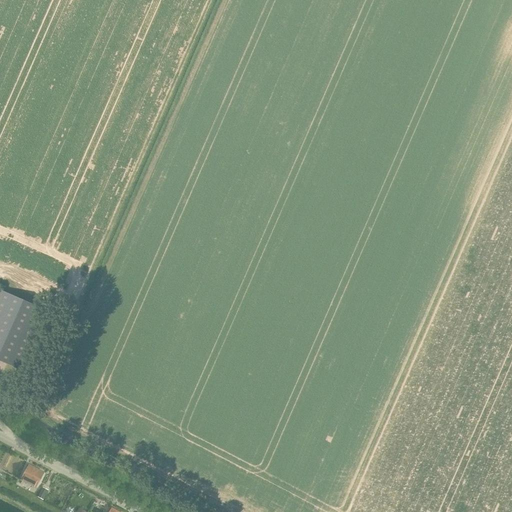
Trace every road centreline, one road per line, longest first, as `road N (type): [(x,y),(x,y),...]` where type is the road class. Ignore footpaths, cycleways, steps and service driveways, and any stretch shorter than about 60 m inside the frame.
road 1 (track): [(226,511),(41,413),(223,0)]
road 2 (track): [(180,511),(0,420)]
road 3 (unclassified): [(0,436),(145,511)]
